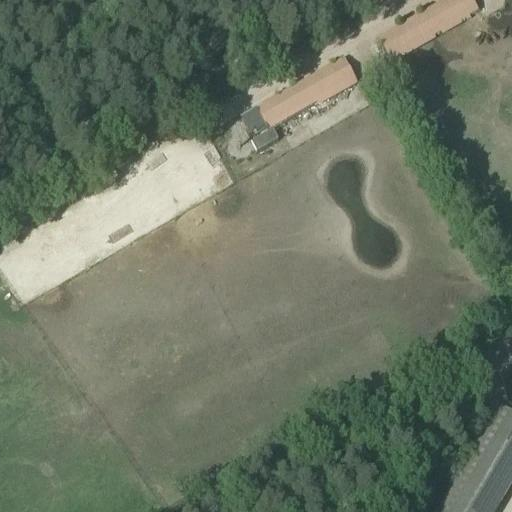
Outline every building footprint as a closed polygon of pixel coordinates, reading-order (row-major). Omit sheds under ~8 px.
[(450,0),(376,42),(389,65),(476,15),(467,0),(450,0)] [(255,112),(267,134),(354,85),(342,62),(255,112)] [(267,134),(255,112),(239,121),(252,143),(267,134)] [(511,371),(511,372),(510,373),(509,374),(509,375),(508,375),(508,376),(507,377),(507,378),(506,379),(505,380),(505,381),(505,382),(504,383),(504,384),(504,385),(503,386),(503,387),(503,388),(503,389),(503,390),(503,391),(503,392),(503,393),(503,394),(503,395),(503,396),(503,397),(503,398),(503,399),(503,400),(504,401),(504,402),(504,403),(505,404),(505,405),(506,406),(506,407),(507,408),(507,409),(508,409),(508,410),(509,411),(509,412),(510,413),(511,413),(511,414),(511,415),(511,414),(511,371)] [(511,418),(494,407),(430,511),(494,511),(511,483),(511,418)]
